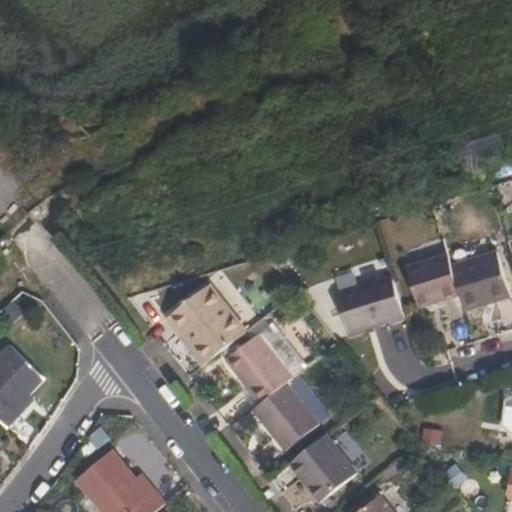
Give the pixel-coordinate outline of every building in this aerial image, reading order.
[(498,252),(453,266),(462,294),(467,310),(511,296),(498,252)] [(421,307),(462,294),(453,266),(449,255),(409,268),(421,307)] [(406,318),(393,274),(337,292),(350,333),(390,320),(391,323),(406,318)] [(173,317),(209,362),(246,333),(210,288),(173,317)] [(227,364),(261,405),(286,385),(292,380),(259,338),(227,364)] [(14,410),(30,393),(45,377),(12,346),(0,358),(0,418),(10,427),(20,416),(14,410)] [(253,412),(263,424),(266,421),(273,429),(269,432),(287,453),(319,427),(286,385),(261,405),(253,412)] [(36,399),(30,393),(14,410),(20,416),(36,399)] [(266,421),(263,424),(269,432),(273,429),(266,421)] [(426,427),(423,443),(442,446),(444,430),(426,427)] [(357,475),(326,436),(289,465),(311,491),(317,485),(328,498),(357,475)] [(78,481),(103,511),(158,511),(168,504),(157,492),(151,497),(135,479),(113,452),(78,481)] [(453,488),(469,481),(461,464),(446,472),(453,488)] [(141,473),(135,479),(151,497),(157,492),(141,473)] [(321,503),(328,498),(317,485),(311,491),(321,503)] [(363,511),(393,511),(382,497),(363,511)]
